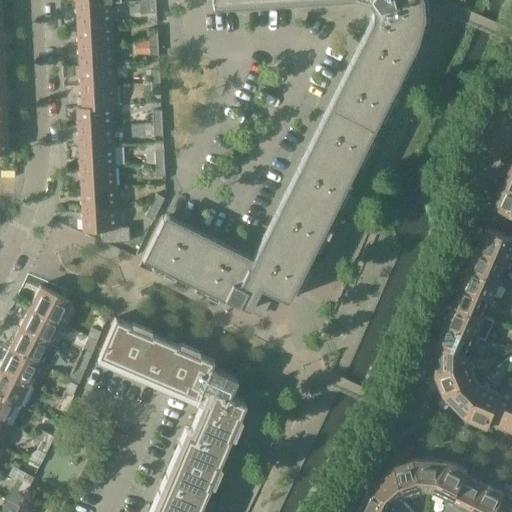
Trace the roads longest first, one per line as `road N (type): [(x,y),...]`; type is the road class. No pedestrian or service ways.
road 1 (residential): [(229,39),(231,69),(177,178),(231,202),(304,67),(296,46),(266,38)]
road 2 (residential): [(7,250),(38,162),(32,0)]
road 3 (residential): [(107,511),(146,414),(80,386)]
